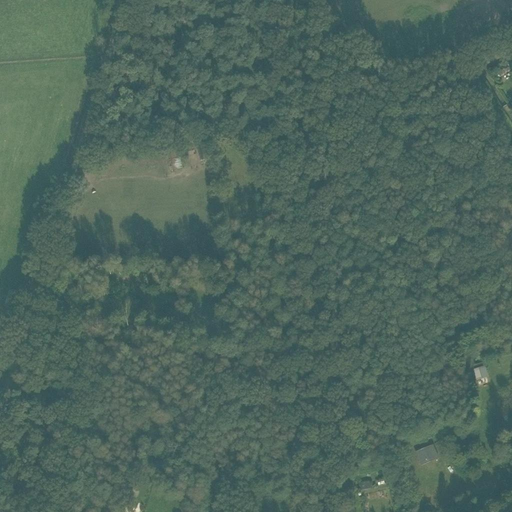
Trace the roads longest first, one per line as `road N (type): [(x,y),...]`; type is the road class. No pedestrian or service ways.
road 1 (track): [(318,0),(350,511)]
road 2 (track): [(0,394),(117,0)]
